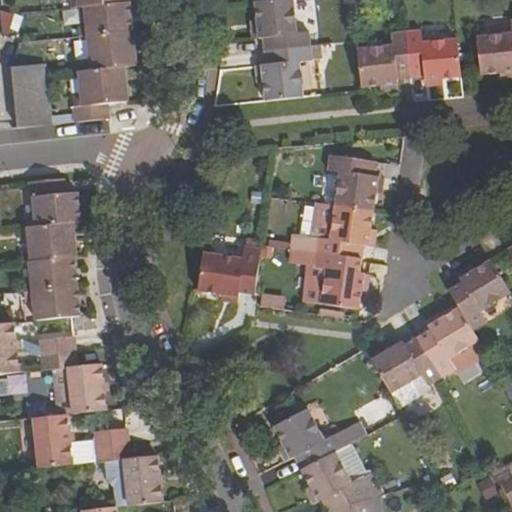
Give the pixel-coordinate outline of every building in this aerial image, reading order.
[(70,1),(71,11),(86,9),(124,5),(122,0),(78,0),(79,1),(70,1)] [(263,38),(264,53),(310,48),(309,33),(297,34),(294,0),(290,0),(265,3),(254,3),(259,38),(263,38)] [(78,28),(79,39),(88,38),(127,34),(132,34),(129,4),(124,5),(86,9),(88,28),(78,28)] [(6,11),(1,31),(14,35),(20,15),(6,11)] [(406,33),(411,79),(425,77),(426,83),(462,78),(458,41),(423,45),(421,31),(406,33)] [(358,51),(362,88),(398,85),(398,80),(411,79),(406,33),(392,35),(393,47),(358,51)] [(82,64),(83,73),(119,69),(125,68),(136,68),(134,48),(128,49),(127,34),(88,38),(91,63),(82,64)] [(511,34),(478,39),(482,76),(511,73),(511,34)] [(261,66),(265,103),(305,98),(300,64),(312,63),(310,48),(264,53),(266,66),(261,66)] [(12,69),(13,84),(46,82),(46,77),(44,66),(30,66),(12,69)] [(72,100),(76,123),(109,120),(107,106),(128,104),(126,85),(121,85),(119,69),(83,73),(77,73),(81,99),(72,100)] [(13,84),(15,99),(47,96),(46,82),(13,84)] [(15,99),(16,114),(49,112),(47,96),(15,99)] [(16,114),(18,129),(51,126),(49,112),(16,114)] [(340,174),(334,208),(374,212),(379,179),(374,178),(376,164),(330,157),(329,173),(340,174)] [(26,220),(28,230),(71,225),(80,224),(77,194),(66,196),(64,181),(30,185),(32,199),(34,199),(36,219),(26,220)] [(319,240),(317,254),(363,261),(364,247),(369,248),(374,212),(334,208),(330,242),(319,240)] [(20,255),(21,265),(32,264),(73,259),(76,259),(71,225),(28,230),(30,254),(20,255)] [(203,254),(197,292),(239,298),(240,293),(254,296),(261,251),(243,248),(242,260),(203,254)] [(360,275),(363,261),(317,254),(300,252),(298,268),(309,269),(325,272),(321,306),(360,311),(366,276),(360,275)] [(23,284),(25,294),(76,288),(73,259),(32,264),(34,283),(23,284)] [(460,309),(474,331),(487,323),(481,312),(511,294),(492,261),(459,280),(462,284),(449,291),(460,309)] [(321,306),(325,272),(309,269),(304,304),(321,306)] [(36,302),(38,322),(72,319),(79,317),(76,288),(25,294),(25,303),(36,302)] [(258,307),(280,309),(281,295),(259,293),(258,307)] [(488,359),(474,331),(460,309),(428,327),(430,331),(417,338),(442,379),(456,369),(460,375),(488,359)] [(0,326),(0,376),(21,374),(15,324),(0,326)] [(432,392),(429,387),(442,379),(417,338),(405,347),(402,343),(371,361),(392,396),(401,411),(432,392)] [(41,342),(43,357),(76,354),(74,339),(41,342)] [(69,370),(75,416),(106,412),(102,367),(78,369),(76,354),(43,357),(44,372),(69,370)] [(295,458),(301,471),(346,449),(367,437),(359,422),(323,442),(307,410),(273,428),(284,449),(291,460),(295,458)] [(33,420),(39,470),(73,466),(67,417),(33,420)] [(95,435),(97,450),(129,447),(127,432),(95,435)] [(125,461),(130,508),(162,505),(157,458),(130,460),(129,447),(97,450),(99,464),(125,461)] [(371,474),(362,479),(346,449),(301,471),(317,503),(322,501),(327,511),(336,511),(374,502),(384,496),(371,474)] [(130,508),(125,461),(99,464),(104,511),(117,510),(130,508)] [(374,511),(374,502),(336,511),(374,511)]
